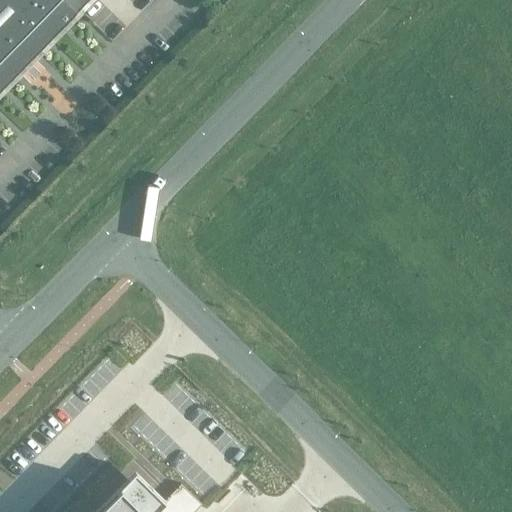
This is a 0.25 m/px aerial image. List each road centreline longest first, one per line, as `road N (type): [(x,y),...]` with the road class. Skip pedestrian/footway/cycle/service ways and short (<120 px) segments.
road 1 (unclassified): [(113,236),(393,511)]
road 2 (tertiary): [(113,236),(347,0)]
road 3 (tertiary): [(2,351),(113,236)]
